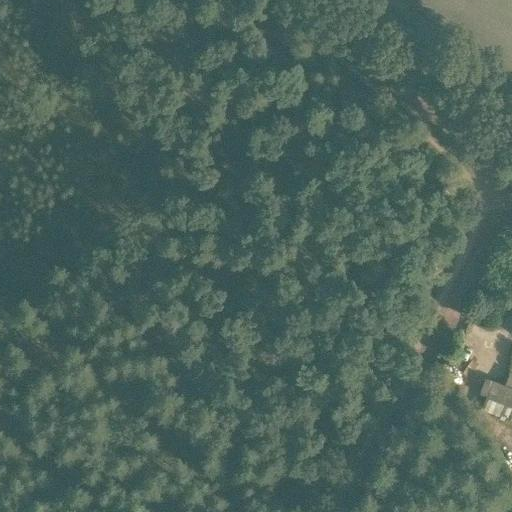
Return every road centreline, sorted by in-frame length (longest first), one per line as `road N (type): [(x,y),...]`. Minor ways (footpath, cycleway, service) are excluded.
road 1 (track): [(492,203),(490,227),(340,511)]
road 2 (track): [(290,0),(487,182),(492,203)]
